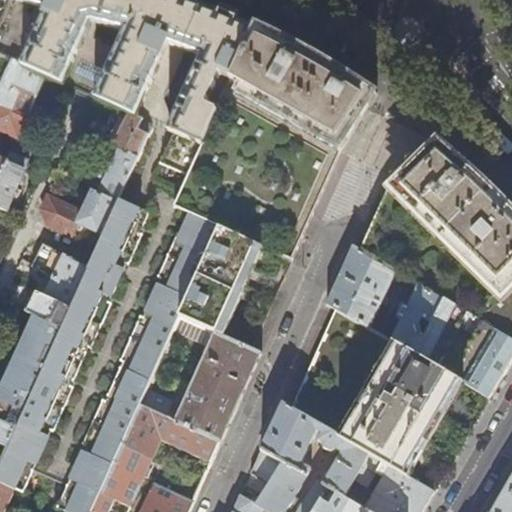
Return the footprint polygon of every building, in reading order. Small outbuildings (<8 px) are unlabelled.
[(0,0),(0,86),(11,60),(0,54),(0,24),(9,4),(11,0),(0,0)] [(47,76),(62,83),(88,24),(121,32),(93,97),(130,115),(138,118),(169,44),(200,57),(170,132),(175,134),(160,167),(190,179),(229,89),(256,27),(229,16),(212,9),(195,3),(187,0),(11,0),(9,4),(0,24),(0,54),(11,60),(47,76)] [(92,97),(93,97),(121,32),(88,24),(62,83),(74,88),(77,90),(83,93),(89,96),(92,97)] [(307,225),(340,153),(368,109),(377,96),(368,90),(332,67),(324,62),(294,46),(266,32),(256,27),(229,89),(190,179),(178,209),(193,215),(222,229),(257,244),(292,260),(307,225)] [(32,110),(47,76),(11,60),(0,86),(0,130),(19,138),(32,110)] [(141,157),(151,135),(141,131),(146,122),(138,118),(130,115),(125,124),(114,119),(111,126),(103,142),(116,147),(141,157)] [(399,179),(390,189),(372,229),(362,251),(396,272),(418,285),(442,300),(511,341),(511,210),(507,205),(490,188),(473,172),(458,159),(437,141),(399,179)] [(122,200),(141,157),(116,147),(106,167),(95,192),(120,203),(122,200)] [(18,189),(30,160),(11,152),(7,162),(0,158),(0,208),(8,212),(18,189)] [(77,215),(73,223),(105,237),(120,203),(95,192),(91,199),(83,218),(77,215)] [(73,223),(77,215),(79,210),(49,197),(43,210),(46,218),(48,226),(68,235),(73,223)] [(24,495),(145,228),(137,225),(143,211),(122,200),(120,203),(105,237),(99,250),(98,250),(95,256),(89,268),(90,269),(62,331),(43,373),(16,432),(0,468),(0,483),(16,491),(24,495)] [(145,228),(151,214),(143,211),(137,225),(145,228)] [(95,511),(142,408),(149,392),(181,318),(222,229),(193,215),(60,511),(95,511)] [(242,276),(257,244),(222,229),(181,318),(215,334),(216,334),(224,315),(242,276)] [(386,304),(388,298),(384,297),(396,272),(362,251),(353,246),(341,274),(327,304),(336,309),(370,329),(382,302),(386,304)] [(62,331),(90,269),(89,268),(82,264),(50,248),(48,253),(43,250),(35,269),(55,279),(52,284),(45,299),(39,296),(38,300),(30,316),(36,319),(62,331)] [(422,335),(420,324),(422,319),(431,323),(442,300),(418,285),(407,306),(402,304),(396,316),(401,318),(390,341),(394,344),(416,356),(425,337),(422,335)] [(439,370),(461,324),(476,333),(455,371),(448,367),(444,373),(465,386),(488,400),(504,373),(511,359),(511,341),(442,300),(431,323),(425,337),(416,356),(439,370)] [(465,386),(444,373),(439,370),(416,356),(394,344),(390,341),(370,329),(336,309),(332,318),(291,409),(341,438),(368,454),(382,462),(390,466),(411,479),(434,492),(486,404),(488,400),(465,386)] [(43,373),(62,331),(36,319),(34,323),(16,362),(43,373)] [(178,417),(175,422),(221,443),(234,414),(261,354),(251,350),(216,334),(215,334),(178,417)] [(0,424),(16,432),(43,373),(16,362),(5,385),(0,397),(0,424)] [(175,422),(178,417),(169,413),(173,402),(149,392),(142,408),(175,422)] [(267,489),(264,495),(257,506),(266,511),(314,511),(329,490),(344,499),(368,454),(341,438),(291,409),(282,404),(261,450),(256,461),(254,466),(248,480),(267,489)] [(109,511),(121,486),(137,493),(162,439),(212,462),(221,443),(175,422),(142,408),(95,511),(109,511)] [(0,468),(16,432),(0,424),(0,468)] [(361,500),(382,462),(368,454),(344,499),(366,511),(422,511),(434,492),(411,479),(390,466),(369,505),(361,500)] [(511,511),(511,477),(491,511),(511,511)] [(0,511),(5,511),(16,491),(0,483),(0,511)] [(190,511),(195,501),(156,483),(142,511),(190,511)] [(366,511),(344,499),(329,490),(314,511),(366,511)] [(266,511),(257,506),(240,497),(233,511),(266,511)]
